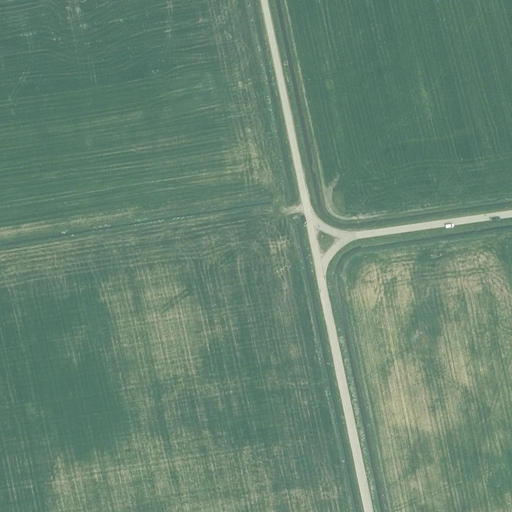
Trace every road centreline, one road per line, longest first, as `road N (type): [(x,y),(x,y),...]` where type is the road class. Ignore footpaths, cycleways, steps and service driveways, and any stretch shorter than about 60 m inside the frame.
road 1 (unclassified): [(368,511),(318,273)]
road 2 (unclassified): [(307,214),(263,0)]
road 3 (unclassified): [(346,237),(511,213)]
